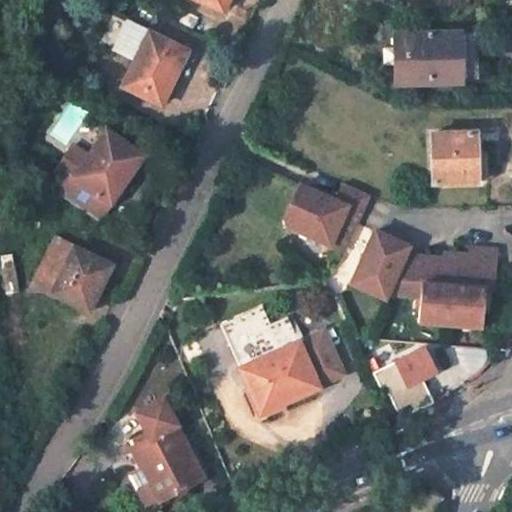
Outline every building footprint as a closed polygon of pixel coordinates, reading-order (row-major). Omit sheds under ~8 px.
[(228,0),(196,0),(223,12),(228,0)] [(188,52),(111,13),(97,42),(133,61),(121,87),(161,107),(188,52)] [(474,33),(392,35),(394,80),(476,79),(474,33)] [(121,189),(141,157),(106,133),(89,158),(73,147),(56,172),(64,178),(53,193),(99,225),(123,190),(121,189)] [(492,134),(430,136),(432,184),(477,183),(476,163),(486,163),(485,153),(482,153),(482,143),(493,142),(492,134)] [(289,225),(346,252),(375,197),(346,184),(338,201),(301,186),(285,219),(289,225)] [(388,295),(418,296),(416,323),(448,326),(481,328),(483,289),(490,289),(491,268),(491,247),(474,247),(474,254),(454,254),(454,259),(407,258),(412,249),(378,232),(352,284),(386,301),(388,295)] [(34,286),(89,313),(110,267),(56,241),(34,286)] [(8,297),(19,294),(13,269),(2,271),(8,297)] [(260,308),(220,326),(260,415),(340,376),(320,333),(298,344),(286,317),(269,325),(260,308)] [(393,387),(430,377),(422,348),(385,358),(393,387)] [(476,353),(456,363),(466,383),(476,377),(487,365),(476,353)] [(431,406),(419,380),(387,395),(399,421),(431,406)] [(202,479),(174,427),(176,426),(162,400),(136,414),(149,439),(131,449),(142,470),(160,502),(163,508),(178,501),(175,494),(202,479)] [(160,502),(142,470),(131,476),(148,508),(160,502)]
